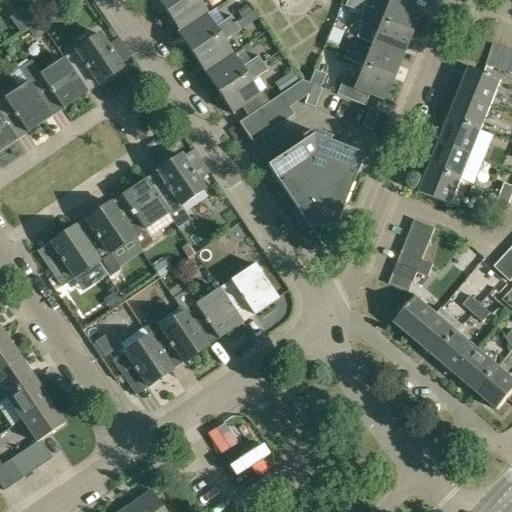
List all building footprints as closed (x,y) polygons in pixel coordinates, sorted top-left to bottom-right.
[(157,0),(166,12),(183,0),(157,0)] [(183,0),(166,12),(179,32),(204,15),(206,14),(197,1),(199,0),(183,0)] [(361,14),(410,34),(419,11),(391,0),(389,0),(383,14),(365,6),(367,0),(346,0),(343,7),(361,14)] [(248,5),(238,11),(242,18),(252,12),(248,5)] [(371,44),(401,56),(410,34),(361,14),(357,22),(377,30),(371,44)] [(177,33),(191,53),(235,24),(230,16),(213,28),(204,15),(179,32),(177,33)] [(33,38),(43,32),(37,22),(27,28),(33,38)] [(191,53),(204,73),(231,55),(222,42),(240,30),(235,24),(191,53)] [(74,50),(63,58),(76,77),(88,70),(98,86),(122,69),(99,34),(74,50)] [(343,59),(362,67),(392,79),(401,56),(371,44),(366,58),(346,50),(343,59)] [(496,69),(503,48),(492,44),(485,65),(496,69)] [(507,72),(511,57),(511,50),(503,48),(496,69),(507,72)] [(204,73),(218,93),(262,64),(257,56),(239,68),(231,55),(204,73)] [(76,77),(63,58),(39,74),(31,63),(29,64),(20,70),(28,82),(41,101),(52,94),(63,109),(87,93),(76,77)] [(19,69),(20,70),(29,64),(25,59),(17,65),(19,69)] [(218,93),(231,113),(258,96),(249,82),(267,70),(262,64),(218,93)] [(336,95),(357,104),(361,93),(383,102),(392,79),(362,67),(357,79),(344,74),(336,95)] [(469,68),(459,93),(491,105),(501,80),(469,68)] [(308,83),(311,85),(319,88),(325,75),(314,70),(308,83)] [(300,81),(294,72),(275,83),(282,93),(285,91),(291,87),(296,84),(300,81)] [(296,84),(305,96),(307,94),(311,85),(308,83),(301,80),(300,81),(296,84)] [(4,98),(0,100),(0,117),(5,125),(17,118),(27,133),(51,117),(41,101),(28,82),(4,98)] [(291,87),(299,100),(305,96),(296,84),(291,87)] [(311,85),(307,94),(308,94),(304,104),(314,108),(321,90),(319,89),(319,88),(311,85)] [(285,91),(294,104),(299,100),(291,87),(285,91)] [(282,93),(280,95),(288,108),(294,104),(285,91),(282,93)] [(450,117),(481,130),(491,105),(459,93),(450,117)] [(270,102),(283,122),(293,115),(288,108),(280,95),(270,102)] [(260,108),(273,128),(283,122),(270,102),(260,108)] [(250,115),(263,135),(273,128),(260,108),(250,115)] [(362,127),(372,131),(379,112),(369,108),(362,127)] [(238,123),(251,143),(263,135),(250,115),(238,123)] [(5,125),(0,117),(0,151),(16,141),(5,125)] [(440,142),(471,155),(481,130),(450,117),(440,142)] [(268,167),(309,229),(310,228),(321,227),(311,131),(301,137),(305,142),(268,167)] [(311,131),(321,227),(332,226),(333,226),(361,157),(327,144),(329,138),(311,131)] [(430,167),(461,180),(471,155),(440,142),(430,167)] [(167,187),(155,195),(169,214),(178,228),(190,220),(180,206),(204,190),(180,155),(156,171),(167,187)] [(419,193),(450,206),(461,180),(430,167),(419,193)] [(120,219),(133,238),(142,252),(153,244),(144,231),(169,214),(155,195),(145,179),(121,195),(131,211),(120,219)] [(499,195),(511,200),(511,197),(511,186),(504,183),(499,195)] [(494,210),(505,214),(511,200),(499,195),(494,210)] [(96,235),(85,243),(98,262),(109,278),(120,270),(109,255),(133,238),(120,219),(109,203),(85,220),(96,235)] [(414,220),(410,231),(431,239),(435,228),(414,220)] [(74,279),(98,262),(85,243),(74,227),(50,244),(60,259),(48,268),(60,287),(73,278),(74,279)] [(410,231),(406,240),(427,248),(431,239),(410,231)] [(406,240),(402,251),(423,259),(427,248),(406,240)] [(188,258),(194,254),(188,244),(182,248),(188,258)] [(501,258),(511,268),(511,252),(509,250),(501,258)] [(402,251),(397,262),(418,270),(422,260),(423,259),(402,251)] [(493,267),(510,282),(511,279),(511,268),(501,258),(493,267)] [(433,265),(422,260),(418,270),(417,272),(428,277),(429,274),(433,265)] [(393,272),(414,281),(417,272),(418,270),(397,262),(393,272)] [(219,288),(232,308),(243,300),(254,316),(278,300),(254,264),(230,281),(219,288)] [(155,270),(160,277),(168,271),(163,265),(155,270)] [(388,284),(409,293),(414,281),(393,272),(388,284)] [(242,324),(232,308),(219,288),(196,303),(186,288),(173,297),(183,312),(196,332),(207,324),(218,340),(242,324)] [(471,313),(483,323),(490,313),(488,310),(483,306),(491,298),(493,295),(489,292),(471,313)] [(121,303),(115,293),(103,301),(110,311),(121,303)] [(394,323),(415,340),(436,315),(416,297),(394,323)] [(207,348),(196,332),(183,312),(148,336),(161,356),(172,348),(183,364),(207,348)] [(415,340),(434,356),(455,331),(436,315),(415,340)] [(502,339),(511,347),(511,329),(511,328),(502,339)] [(434,356),(455,374),(476,349),(455,331),(434,356)] [(94,342),(104,357),(115,349),(105,334),(94,342)] [(0,337),(0,369),(19,357),(4,335),(0,337)] [(161,356),(148,336),(111,361),(124,380),(136,372),(146,388),(171,371),(161,356)] [(455,374),(475,392),(497,366),(495,364),(498,356),(483,350),(480,347),(477,350),(476,349),(455,374)] [(0,369),(0,390),(6,399),(34,380),(19,357),(0,369)] [(475,392),(497,410),(511,392),(511,378),(497,366),(475,392)] [(6,399),(21,421),(49,402),(34,380),(6,399)] [(21,421),(35,443),(40,441),(64,424),(49,402),(21,421)] [(28,447),(41,466),(52,458),(40,441),(35,443),(28,447)] [(19,454),(31,472),(41,466),(28,447),(19,454)] [(9,460),(22,479),(31,472),(19,454),(9,460)] [(0,466),(0,467),(12,485),(22,479),(9,460),(1,466),(0,466)] [(0,486),(3,491),(12,485),(0,467),(0,466),(1,466),(0,463),(0,486)] [(134,511),(164,511),(150,491),(130,505),(134,511)]
